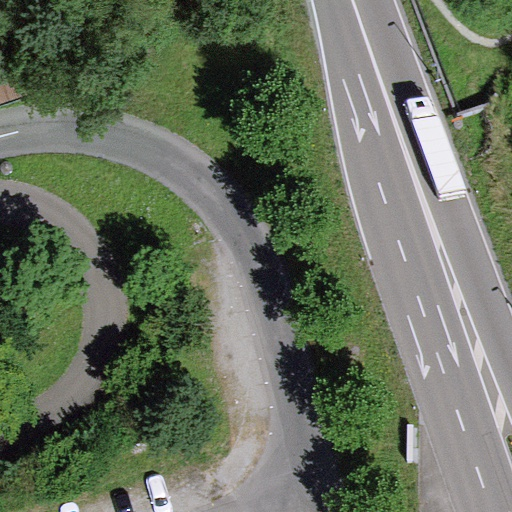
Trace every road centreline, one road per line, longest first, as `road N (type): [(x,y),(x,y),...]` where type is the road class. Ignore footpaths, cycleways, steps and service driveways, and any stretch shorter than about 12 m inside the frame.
road 1 (primary): [(427,216),(457,407),(492,511)]
road 2 (primary): [(350,0),(427,216)]
road 3 (primary): [(511,372),(427,216)]
